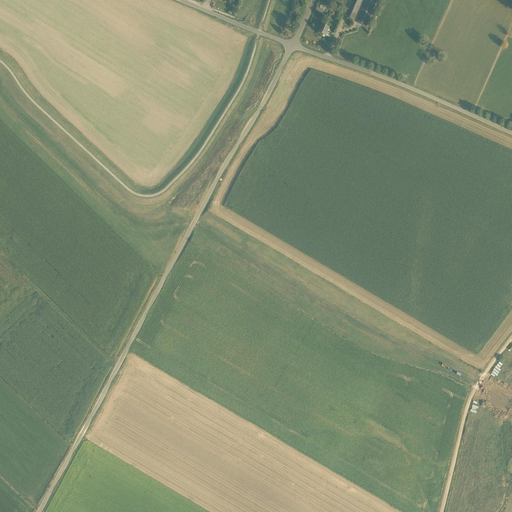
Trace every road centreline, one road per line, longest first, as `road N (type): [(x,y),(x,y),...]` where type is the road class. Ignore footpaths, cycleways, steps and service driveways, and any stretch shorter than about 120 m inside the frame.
road 1 (unclassified): [(39,511),(293,43)]
road 2 (unclassified): [(511,132),(293,43)]
road 3 (track): [(441,511),(475,390)]
road 4 (unclassified): [(293,43),(179,0)]
